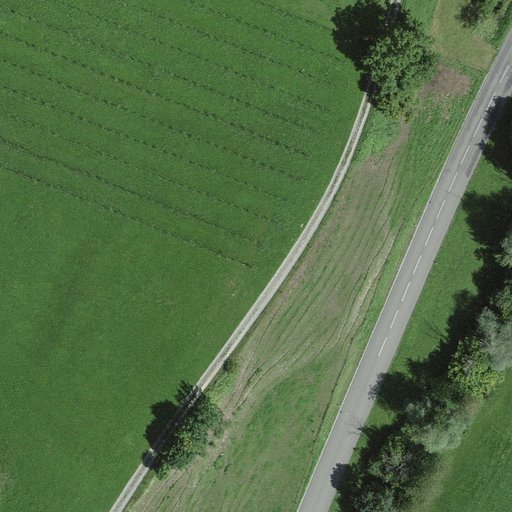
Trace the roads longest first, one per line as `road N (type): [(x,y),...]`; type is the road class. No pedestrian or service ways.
road 1 (track): [(116,511),(333,191),(371,98),(397,0)]
road 2 (tertiary): [(315,511),(511,61)]
